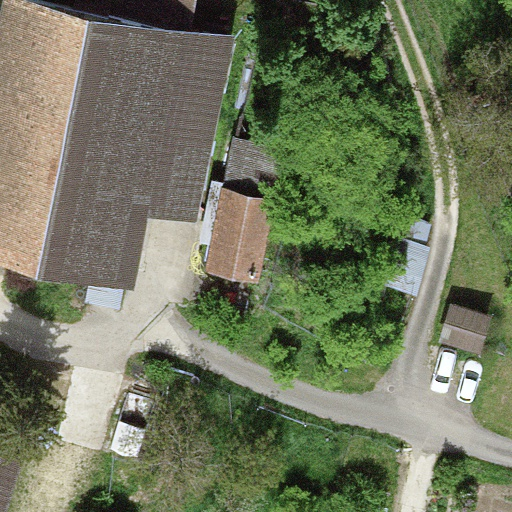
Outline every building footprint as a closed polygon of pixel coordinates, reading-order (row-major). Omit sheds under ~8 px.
[(106,12),(26,0),(0,0),(0,258),(126,279),(136,217),(191,226),(223,31),(187,25),(106,12)] [(108,0),(106,12),(187,25),(190,0),(108,0)] [(221,188),(205,263),(256,271),(272,201),(221,188)] [(488,318),(451,307),(441,343),(478,354),(488,318)] [(0,511),(25,434),(0,426),(0,511)]
